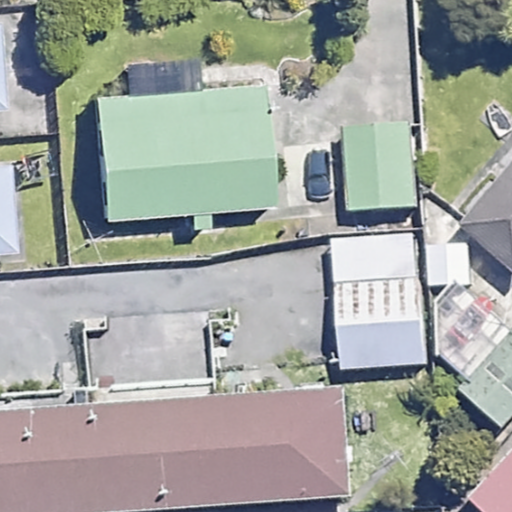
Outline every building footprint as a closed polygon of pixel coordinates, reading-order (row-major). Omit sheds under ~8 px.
[(0,239),(13,238),(5,160),(0,160),(0,98),(2,99),(0,81),(0,239)] [(232,96),(74,105),(80,213),(239,204),(232,96)] [(412,127),(346,130),(350,209),(416,206),(412,127)] [(511,165),(462,224),(511,265),(511,165)] [(425,364),(416,232),(333,238),(342,370),(425,364)] [(504,336),(473,302),(439,332),(470,367),(504,336)] [(511,417),(511,332),(509,330),(456,396),(500,432),(511,417)] [(302,390),(0,410),(0,510),(309,490),(302,390)] [(511,511),(511,452),(471,501),(484,511),(511,511)]
